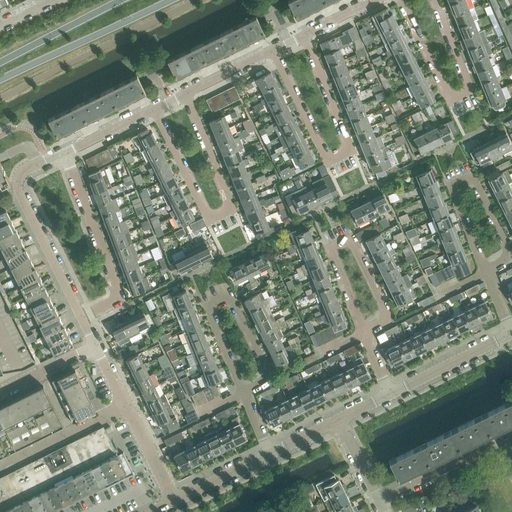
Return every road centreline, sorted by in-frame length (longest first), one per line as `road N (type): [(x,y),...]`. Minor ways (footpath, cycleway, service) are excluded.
road 1 (residential): [(156,109),(209,219),(233,209),(186,94)]
road 2 (residential): [(304,35),(350,150),(328,161),(272,51)]
road 3 (residential): [(401,0),(450,98),(469,90),(433,0)]
road 4 (residential): [(485,273),(450,187),(474,177),(510,259)]
road 5 (residential): [(82,317),(19,192),(24,176),(66,155)]
road 6 (residential): [(363,333),(330,248),(351,239),(389,318)]
road 7 (residential): [(82,317),(120,299),(66,155)]
road 8 (secondary): [(0,80),(170,0)]
road 9 (residential): [(241,392),(266,381),(268,371),(229,295),(207,305)]
road 10 (secondary): [(126,0),(0,61)]
road 11 (residential): [(0,467),(125,405)]
road 12 (residential): [(388,395),(511,334)]
road 13 (residential): [(497,445),(380,503)]
